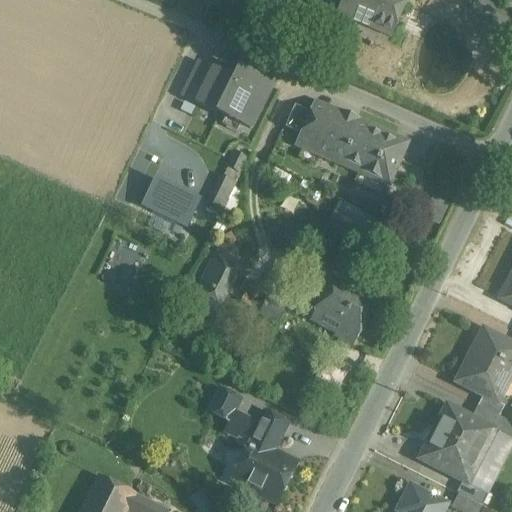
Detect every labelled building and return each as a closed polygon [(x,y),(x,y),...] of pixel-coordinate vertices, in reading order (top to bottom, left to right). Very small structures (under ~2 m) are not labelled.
[(407,0),(346,0),(340,16),(392,37),(407,0)] [(198,62),(180,98),(197,106),(198,105),(214,73),(215,70),(198,62)] [(234,82),(214,73),(198,105),(249,130),(270,87),(250,77),(239,72),(234,82)] [(332,120),(312,111),(302,135),(322,143),(332,120)] [(346,132),(336,127),(338,123),(332,120),(322,143),(302,135),(297,146),(389,186),(407,144),(355,121),(351,132),(349,131),(346,132)] [(245,159),(235,154),(228,168),(238,174),(245,159)] [(150,179),(134,221),(183,240),(199,198),(150,179)] [(216,188),(207,206),(220,213),(229,194),(216,188)] [(391,242),(337,213),(327,230),(382,260),(391,242)] [(218,248),(193,297),(199,300),(193,311),(214,321),(244,261),(218,248)] [(350,278),(329,267),(319,285),(329,291),(312,322),(335,335),(334,337),(353,347),(360,333),(358,332),(377,296),(349,281),(350,278)] [(511,274),(499,300),(511,306),(511,274)] [(287,307),(269,298),(267,300),(257,295),(250,308),(261,313),(259,316),(277,325),(287,307)] [(511,343),(485,330),(457,384),(482,398),(496,405),(496,404),(511,373),(511,343)] [(239,402),(218,391),(208,413),(228,424),(233,415),(239,402)] [(496,405),(482,398),(477,408),(498,419),(504,408),(496,404),(496,405)] [(477,408),(470,422),(496,435),(511,442),(511,426),(498,419),(477,408)] [(470,422),(444,409),(431,436),(437,439),(424,465),(461,484),(469,488),(471,485),(496,435),(470,422)] [(286,425),(265,414),(258,427),(258,428),(276,437),(279,439),(286,425)] [(258,427),(233,415),(228,424),(223,433),(236,439),(236,438),(237,437),(249,443),(229,483),(276,505),(296,465),(269,452),(276,437),(258,428),(258,427)] [(128,511),(136,496),(99,477),(81,511),(128,511)] [(469,488),(461,484),(456,495),(458,496),(481,507),(488,494),(471,485),(469,488)] [(443,511),(447,506),(409,486),(401,503),(406,506),(403,511),(443,511)] [(168,511),(136,496),(128,511),(168,511)] [(481,507),(458,496),(451,510),(455,511),(481,511),(484,509),(481,507)]
